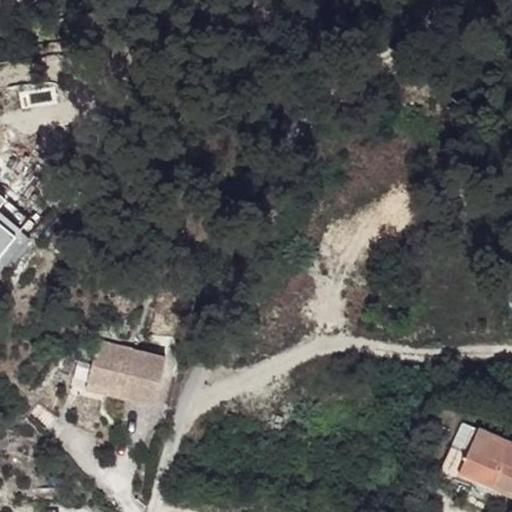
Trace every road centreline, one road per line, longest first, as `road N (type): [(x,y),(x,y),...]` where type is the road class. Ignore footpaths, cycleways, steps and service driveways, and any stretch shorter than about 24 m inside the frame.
road 1 (residential): [(198,372),(316,124),(426,0)]
road 2 (residential): [(189,399),(345,338),(423,351),(511,344)]
road 3 (residential): [(198,372),(238,352),(347,223)]
road 4 (residential): [(138,511),(40,414)]
